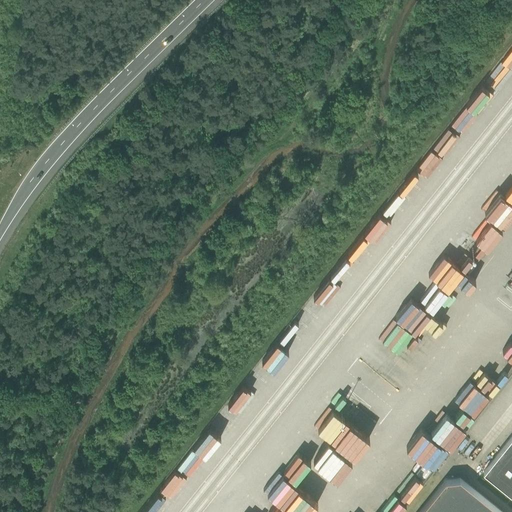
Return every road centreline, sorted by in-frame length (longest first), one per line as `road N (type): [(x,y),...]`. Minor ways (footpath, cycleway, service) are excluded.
road 1 (track): [(36,511),(69,418),(164,264),(396,0)]
road 2 (motorway): [(0,233),(77,132),(211,0)]
